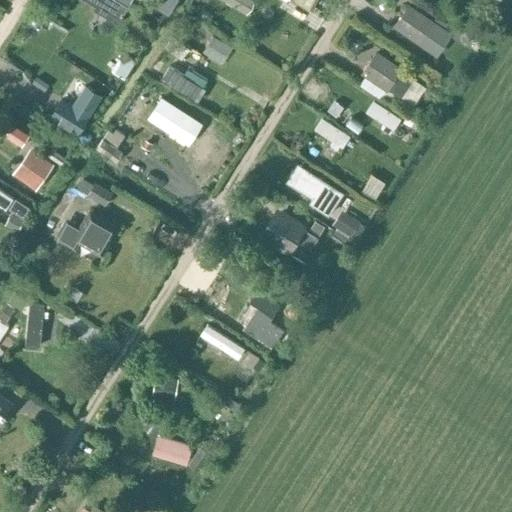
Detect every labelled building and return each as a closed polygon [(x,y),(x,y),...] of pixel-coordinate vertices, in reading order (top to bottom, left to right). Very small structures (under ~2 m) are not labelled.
[(124,0),(92,0),(96,2),(94,6),(118,20),(128,3),(124,0)] [(224,0),(246,13),(253,0),(224,0)] [(434,20),(408,3),(392,26),(418,44),(420,41),(429,47),(441,29),(432,22),(434,20)] [(160,43),(181,60),(191,48),(170,31),(160,43)] [(201,44),(216,62),(230,50),(215,32),(201,44)] [(118,75),(135,56),(123,46),(107,65),(118,75)] [(402,67),(376,49),(360,72),(386,90),(388,88),(397,94),(409,75),(401,70),(402,67)] [(69,52),(61,64),(91,83),(99,71),(69,52)] [(206,85),(169,63),(161,77),(198,99),(206,85)] [(75,105),(84,112),(102,91),(93,83),(75,105)] [(374,99),(367,110),(396,129),(403,117),(374,99)] [(146,102),(135,121),(175,144),(187,125),(146,102)] [(323,117),(316,128),(344,145),(351,134),(323,117)] [(29,138),(13,127),(7,137),(23,148),(29,138)] [(33,151),(18,173),(38,187),(53,164),(33,151)] [(316,168),(307,181),(348,206),(356,192),(316,168)] [(374,195),(383,179),(368,171),(360,187),(374,195)] [(117,200),(99,189),(92,202),(110,212),(117,200)] [(340,207),(331,219),(349,233),(358,221),(340,207)] [(288,250),(295,239),(310,249),(317,237),(279,213),(265,236),(288,250)] [(70,225),(62,238),(76,246),(80,240),(100,251),(114,227),(93,216),(84,233),(70,225)] [(0,311),(0,313),(11,321),(25,299),(13,292),(0,311)] [(268,320),(280,303),(267,294),(244,329),(269,346),(281,329),(268,320)] [(45,302),(29,301),(26,342),(42,343),(45,302)] [(0,316),(0,336),(9,322),(0,316)] [(209,322),(201,335),(239,358),(247,346),(209,322)] [(178,377),(154,373),(151,395),(174,399),(178,377)] [(0,418),(10,402),(0,395),(0,418)] [(194,441),(160,433),(156,447),(191,455),(194,441)] [(112,511),(94,502),(91,507),(86,503),(80,511),(112,511)]
